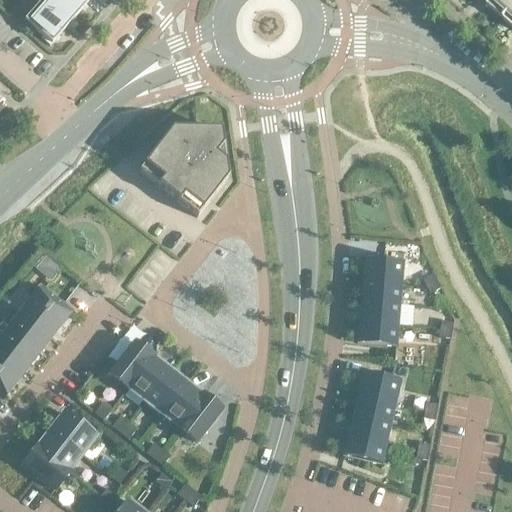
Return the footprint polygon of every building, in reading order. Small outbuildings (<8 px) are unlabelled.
[(77,15),(60,0),(42,0),(37,6),(64,30),(77,15)] [(89,0),(60,0),(77,15),(89,0)] [(511,0),(490,0),(486,5),(503,20),(511,8),(511,0)] [(40,40),(49,48),(64,30),(37,6),(23,22),(41,38),(40,40)] [(511,8),(503,20),(511,27),(511,8)] [(138,174),(196,220),(196,219),(226,181),(225,172),(222,149),(220,136),(220,133),(218,133),(202,133),(197,133),(194,133),(193,133),(170,132),(152,156),(138,174)] [(363,258),(361,284),(401,287),(403,267),(383,265),(383,259),(363,258)] [(432,276),(421,281),(425,288),(435,283),(432,276)] [(435,283),(425,288),(429,296),(439,290),(435,283)] [(361,284),(359,304),(399,308),(401,287),(361,284)] [(40,289),(19,316),(49,339),(70,312),(40,289)] [(359,304),(357,324),(397,327),(399,308),(359,304)] [(9,330),(6,333),(36,356),(49,339),(19,316),(9,330)] [(0,325),(0,334),(3,337),(6,333),(9,330),(1,323),(0,325)] [(440,323),(439,331),(451,333),(452,325),(440,323)] [(357,324),(356,345),(396,348),(397,327),(357,324)] [(59,327),(39,362),(51,369),(72,334),(59,327)] [(439,331),(437,339),(449,341),(450,341),(451,333),(439,331)] [(0,341),(0,356),(22,374),(36,356),(6,333),(3,337),(0,341)] [(133,345),(108,376),(126,390),(151,359),(133,345)] [(0,399),(1,401),(22,374),(0,356),(0,399)] [(151,359),(126,390),(143,404),(168,372),(151,359)] [(168,372),(143,404),(160,417),(185,385),(168,372)] [(361,376),(356,396),(394,405),(399,385),(361,376)] [(185,385),(160,417),(178,430),(202,399),(185,385)] [(356,396),(352,417),(389,426),(394,405),(356,396)] [(202,399),(178,430),(195,444),(220,412),(202,399)] [(102,405),(93,415),(102,422),(110,411),(102,405)] [(426,405),(424,413),(435,415),(437,407),(426,405)] [(424,413),(423,421),(434,423),(435,415),(424,413)] [(63,415),(49,433),(81,457),(82,457),(94,441),(95,440),(77,425),(72,421),(63,415)] [(352,417),(347,436),(385,445),(389,426),(352,417)] [(111,428),(111,429),(119,435),(127,424),(119,418),(115,423),(111,428)] [(127,424),(119,435),(127,442),(127,441),(132,435),(135,431),(127,424)] [(49,433),(36,450),(68,474),(81,457),(49,433)] [(347,436),(343,457),(380,465),(385,445),(347,436)] [(417,444),(416,452),(428,455),(429,447),(417,444)] [(145,455),(153,462),(161,451),(153,445),(152,446),(145,455)] [(91,449),(89,467),(101,468),(103,451),(91,449)] [(36,450),(22,467),(54,492),(68,474),(36,450)] [(161,451),(153,462),(161,468),(166,461),(170,457),(161,451)] [(416,452),(414,460),(426,463),(428,455),(416,452)] [(118,469),(110,479),(118,486),(126,475),(118,469)] [(83,487),(92,493),(100,482),(91,475),(83,487)] [(161,475),(154,484),(165,492),(171,483),(161,475)] [(184,485),(176,496),(184,503),(192,492),(184,485)] [(105,490),(99,498),(110,507),(116,498),(105,490)] [(192,492),(184,503),(192,509),(196,504),(201,498),(192,492)] [(99,498),(93,507),(99,511),(105,511),(110,507),(99,498)] [(138,511),(127,503),(120,511),(138,511)]
